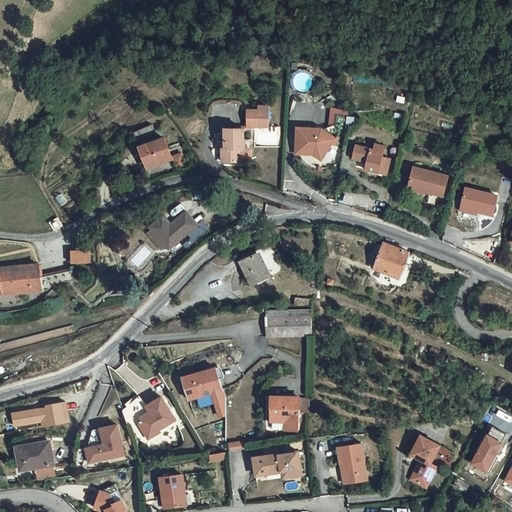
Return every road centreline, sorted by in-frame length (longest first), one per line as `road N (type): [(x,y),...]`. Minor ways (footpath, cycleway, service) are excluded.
road 1 (unclassified): [(0,395),(108,353),(214,246),(246,227),(322,213)]
road 2 (residential): [(0,234),(60,233),(171,181),(213,177),(322,213)]
road 3 (unclassified): [(322,213),(364,221),(511,284)]
